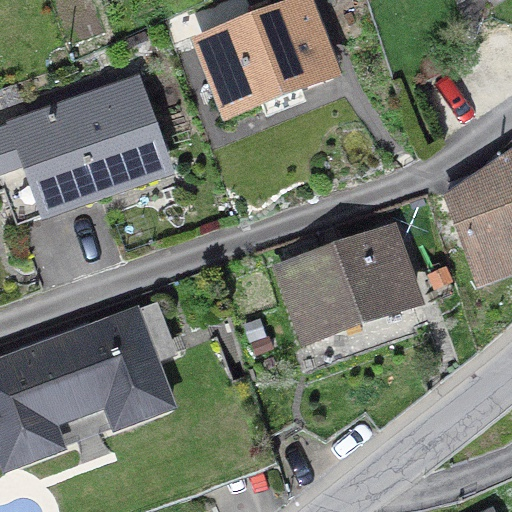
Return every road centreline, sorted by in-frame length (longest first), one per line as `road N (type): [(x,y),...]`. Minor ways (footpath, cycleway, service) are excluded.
road 1 (residential): [(0,306),(346,183),(460,135),(511,93)]
road 2 (unclassified): [(349,511),(511,384)]
